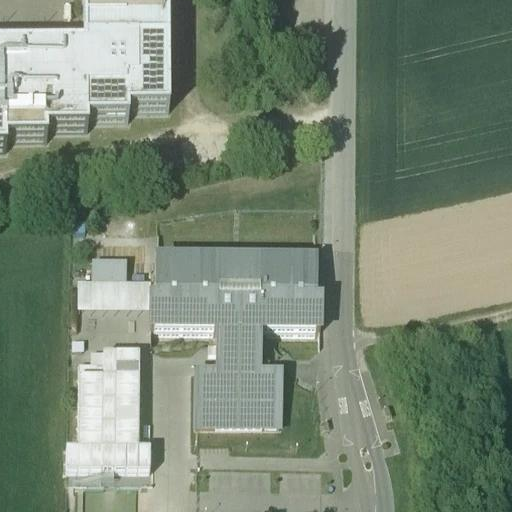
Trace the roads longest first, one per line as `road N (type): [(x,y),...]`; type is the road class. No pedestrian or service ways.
road 1 (residential): [(373,511),(346,357),(348,0)]
road 2 (track): [(346,357),(511,324)]
